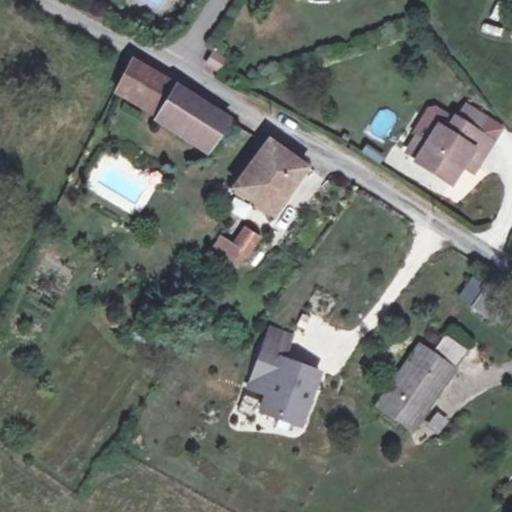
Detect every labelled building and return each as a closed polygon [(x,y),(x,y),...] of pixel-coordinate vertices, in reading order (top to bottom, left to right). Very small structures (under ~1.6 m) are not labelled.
[(222,60),(209,54),(203,66),(215,73),(222,60)] [(173,85),(125,58),(112,85),(159,112),(174,85),(173,85)] [(212,107),(174,85),(159,112),(196,133),(212,108),(212,107)] [(227,117),(212,108),(196,133),(211,143),(227,117)] [(427,113),(420,115),(405,139),(420,149),(419,150),(412,163),(408,167),(443,190),(453,174),(457,167),(470,175),(487,148),(471,139),(453,128),(427,113)] [(478,127),(460,116),(453,128),(471,139),(478,127)] [(306,167),(267,142),(236,191),(273,216),(306,167)] [(419,150),(409,144),(401,155),(412,163),(419,150)] [(470,175),(457,167),(453,174),(467,182),(470,175)] [(260,234),(246,225),(233,244),(247,254),(260,234)] [(471,307),(484,284),(470,276),(457,300),(471,307)] [(504,307),(482,293),(471,310),(494,324),(504,307)] [(269,329),(261,351),(280,358),(288,337),(269,329)] [(464,351),(443,338),(431,357),(451,369),(464,351)] [(431,357),(419,349),(380,408),(413,430),(453,370),(451,369),(431,357)] [(280,358),(261,351),(247,388),(243,403),(298,421),(316,371),(280,358)]
